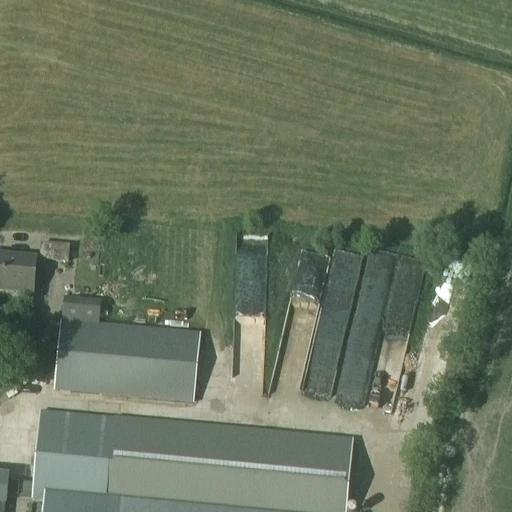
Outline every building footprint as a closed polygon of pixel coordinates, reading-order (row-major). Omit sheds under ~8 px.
[(70,248),(41,245),(39,262),(68,265),(70,248)] [(342,404),(403,409),(415,259),(335,253),(334,256),(283,252),(276,337),(245,334),(246,317),(250,317),(251,299),(238,298),(234,350),(261,352),(258,379),(309,383),(312,342),(347,344),(342,404)] [(0,293),(32,297),(35,261),(0,257),(0,293)] [(55,392),(193,405),(200,335),(61,322),(55,392)] [(21,393),(43,395),(46,372),(23,371),(21,393)] [(32,503),(41,503),(40,511),(346,511),(353,443),(40,413),(32,503)] [(32,501),(33,486),(8,483),(9,480),(0,479),(0,506),(6,507),(7,498),(32,501)]
